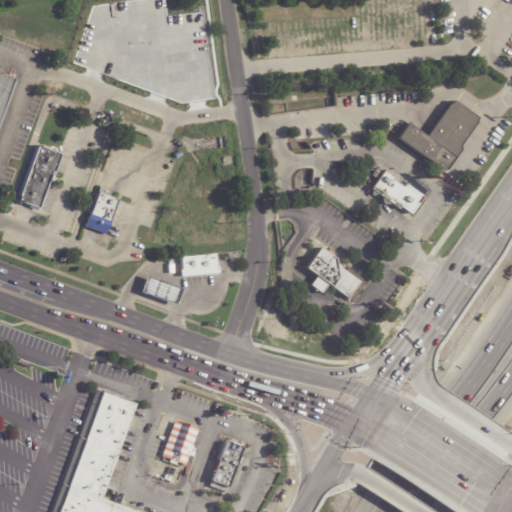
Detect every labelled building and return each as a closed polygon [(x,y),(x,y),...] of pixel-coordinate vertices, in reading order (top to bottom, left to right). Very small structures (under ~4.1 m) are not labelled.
[(0,74),(14,80),(0,120),(0,74)] [(457,152),(444,170),(441,171),(395,138),(405,124),(424,137),(447,105),(449,105),(451,101),(475,119),(473,121),(474,123),(457,146),(458,151),(457,152)] [(17,201),(38,145),(60,154),(40,209),(17,201)] [(376,168),(381,172),(383,170),(394,178),(393,180),(402,187),(405,184),(423,197),(410,215),(399,207),(398,209),(389,203),(388,205),(381,200),(383,198),(376,194),(375,195),(371,192),(372,191),(370,189),(376,180),(371,176),(376,168)] [(110,195),(109,197),(117,200),(104,234),(85,227),(97,193),(98,193),(100,188),(111,193),(110,195)] [(336,265),(340,265),(340,269),(359,282),(348,298),(331,287),(327,284),(321,294),(310,286),(316,277),(305,269),(319,248),(334,259),(336,265)] [(179,259),(179,258),(213,255),(214,267),(217,267),(217,274),(179,277),(178,271),(180,271),(179,259)] [(143,277),(179,290),(173,306),(141,295),(137,293),(143,277)] [(50,511),(96,389),(136,404),(102,499),(137,511),(50,511)] [(173,421),(160,458),(188,467),(199,430),(173,421)] [(224,440),(212,479),(230,488),(245,448),(224,440)]
